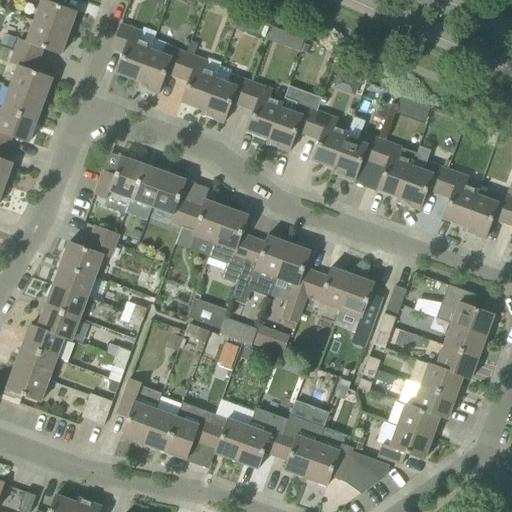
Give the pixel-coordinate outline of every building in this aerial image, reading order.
[(26,19),(34,22),(68,34),(76,12),(58,6),(60,0),(39,0),(42,1),(34,22),(27,19),(26,19)] [(248,19),(239,16),(235,27),(244,31),(248,19)] [(60,56),(68,34),(34,22),(26,43),(19,40),(14,52),(38,61),(42,50),(60,56)] [(115,74),(137,82),(149,50),(150,46),(138,42),(141,33),(121,25),(112,49),(123,54),(115,74)] [(193,57),(198,45),(190,42),(186,54),(193,57)] [(166,74),(177,78),(186,54),(165,47),(162,55),(149,50),(137,82),(135,86),(158,95),(166,74)] [(9,89),(44,101),(52,79),(34,72),(38,61),(14,52),(10,65),(17,68),(10,88),(2,86),(9,89)] [(193,57),(186,54),(177,78),(188,83),(181,103),(203,111),(214,79),(216,75),(203,70),(206,62),(193,57)] [(231,103),(242,107),(251,83),(231,75),(227,84),(214,79),(203,111),(201,115),(224,124),(231,103)] [(251,83),(242,107),(254,112),(246,132),(268,140),(280,108),(282,104),(270,99),(273,91),(251,83)] [(36,122),(44,101),(9,89),(2,110),(0,109),(2,110),(36,122)] [(296,132),(308,137),(317,112),(296,104),(293,113),(280,108),(268,140),(267,145),(289,153),(296,132)] [(0,146),(7,149),(11,138),(28,144),(36,122),(2,110),(0,114),(0,146)] [(317,112),(308,137),(319,141),(311,161),(334,169),(346,137),(347,133),(334,128),(337,119),(317,112)] [(362,162),(373,166),(382,140),(362,133),(358,142),(346,137),(334,169),(332,174),(354,182),(362,162)] [(403,148),(382,140),(373,166),(384,170),(377,190),(399,198),(411,166),(413,162),(400,157),(403,148)] [(3,160),(7,149),(0,146),(0,183),(4,185),(12,164),(3,160)] [(109,193),(130,200),(143,166),(121,158),(114,175),(103,171),(94,195),(106,200),(109,193)] [(427,191),(438,195),(447,170),(426,162),(423,171),(411,166),(399,198),(398,203),(419,211),(427,191)] [(130,200),(151,208),(164,173),(143,166),(130,200)] [(442,219),(463,227),(475,195),(477,191),(465,187),(468,178),(447,170),(438,195),(449,199),(442,219)] [(170,224),(182,228),(191,203),(179,199),(186,181),(164,173),(151,208),(173,216),(170,224)] [(487,200),(475,195),(463,227),(461,231),(485,240),(492,220),(503,224),(511,200),(511,198),(490,190),(487,200)] [(511,249),(511,200),(503,224),(511,226),(511,235),(507,248),(511,249)] [(192,236),(213,244),(226,209),(204,201),(202,207),(191,203),(182,228),(194,232),(192,236)] [(226,266),(220,282),(236,287),(253,239),(242,235),(248,217),(226,209),(213,244),(208,259),(226,266)] [(91,238),(115,247),(119,235),(95,226),(91,238)] [(264,243),(253,239),(236,287),(231,301),(244,305),(249,291),(269,299),(276,281),(289,245),(266,237),(264,243)] [(69,242),(61,264),(95,277),(102,256),(110,259),(115,247),(91,238),(86,249),(69,242)] [(310,252),(289,245),(276,281),(289,285),(287,291),(288,295),(287,298),(289,303),(283,319),(297,324),(307,298),(316,273),(304,269),(310,252)] [(61,264),(53,286),(87,298),(95,277),(61,264)] [(339,311),(352,276),(330,268),(327,277),(316,273),(307,298),(317,301),(316,303),(339,311)] [(356,326),(369,330),(370,331),(379,306),(367,302),(374,284),(352,276),(339,311),(359,318),(356,326)] [(472,307),(476,296),(448,285),(435,319),(451,325),(485,337),(493,315),(472,307)] [(87,298),(53,286),(45,307),(79,320),(87,298)] [(398,315),(406,291),(394,286),(386,310),(396,314),(398,315)] [(135,306),(132,315),(143,319),(147,310),(135,306)] [(45,307),(37,328),(64,339),(71,341),(79,320),(45,307)] [(214,309),(209,323),(219,327),(224,313),(214,309)] [(380,325),(392,329),(395,320),(394,319),(396,314),(386,310),(380,325)] [(140,328),(143,319),(132,315),(128,324),(140,328)] [(392,329),(380,325),(377,333),(389,338),(392,329)] [(485,337),(451,325),(443,346),(477,358),(485,337)] [(30,326),(22,347),(56,360),(64,339),(37,328),(30,326)] [(284,350),(286,330),(256,327),(253,347),(284,350)] [(199,329),(195,341),(204,344),(208,332),(199,329)] [(225,343),(217,365),(232,371),(240,349),(225,343)] [(109,345),(106,354),(127,361),(130,352),(109,345)] [(469,380),(477,358),(443,346),(435,368),(462,378),(469,380)] [(22,347),(14,368),(48,381),(56,360),(22,347)] [(241,359),(252,364),(256,353),(244,349),(241,359)] [(106,354),(99,351),(98,358),(100,362),(103,363),(102,363),(124,371),(127,361),(106,354)] [(365,367),(376,371),(379,362),(368,358),(365,367)] [(462,378),(435,368),(416,361),(408,381),(420,385),(455,398),(462,378)] [(365,367),(361,376),(372,380),(376,371),(365,367)] [(40,403),(48,381),(14,368),(6,390),(40,403)] [(121,436),(142,444),(156,411),(162,395),(140,387),(141,385),(129,380),(116,415),(127,419),(121,436)] [(371,384),(359,380),(356,389),(368,393),(371,384)] [(446,420),(455,398),(420,385),(412,407),(439,417),(446,420)] [(81,418),(92,422),(101,397),(90,393),(81,418)] [(92,422),(103,426),(113,401),(101,397),(92,422)] [(193,443),(204,447),(215,416),(204,412),(204,411),(182,403),(176,418),(177,418),(164,452),(186,460),(193,443)] [(404,405),(397,426),(431,439),(439,417),(412,407),(404,405)] [(255,410),(248,429),(236,462),(258,470),(264,453),(275,457),(283,435),(288,422),(255,410)] [(156,411),(142,444),(164,452),(177,418),(176,418),(156,411)] [(214,454),(236,462),(248,429),(227,421),(224,428),(219,426),(222,418),(215,416),(204,447),(215,451),(214,454)] [(423,460),(431,439),(397,426),(389,447),(382,445),(378,456),(401,465),(405,454),(423,460)] [(283,470),(305,478),(318,444),(296,436),(295,439),(283,435),(275,457),(286,461),(283,470)] [(330,477),(345,483),(361,495),(385,477),(389,466),(352,452),(353,449),(342,445),(339,452),(318,444),(305,478),(327,486),(330,477)] [(17,511),(20,511),(29,511),(35,497),(24,492),(17,511)] [(49,511),(36,511),(73,511),(77,503),(55,496),(49,511)] [(78,499),(77,503),(73,511),(99,511),(101,507),(78,499)]
